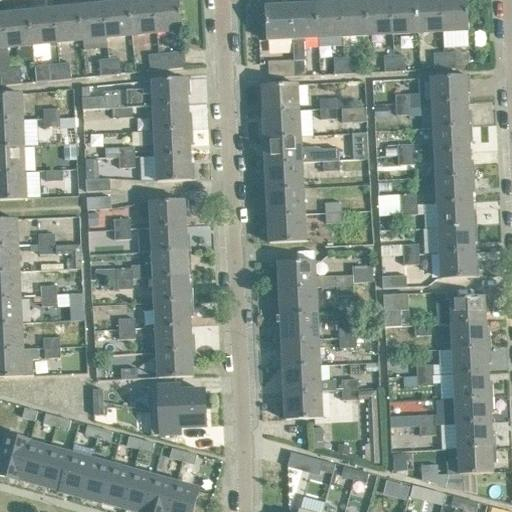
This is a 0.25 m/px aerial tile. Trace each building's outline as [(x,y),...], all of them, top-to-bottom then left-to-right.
[(132,37),(128,0),(120,0),(112,1),(113,4),(104,5),(107,40),(132,37)] [(157,35),(154,0),(145,1),(144,0),(128,0),(132,37),(157,35)] [(156,0),(154,0),(157,35),(182,32),(179,0),(156,0)] [(368,37),(366,0),(350,0),(350,3),(341,4),(343,38),(368,37)] [(393,36),(391,1),(382,2),(382,0),(366,0),(368,37),(393,36)] [(418,35),(416,0),(400,0),(400,1),(391,1),(393,36),(418,35)] [(443,33),(441,0),(416,0),(418,35),(443,33)] [(441,0),(443,33),(468,32),(466,0),(441,0)] [(343,38),(341,4),(332,4),(332,1),(316,2),(318,40),(343,38)] [(318,40),(316,2),(300,2),(300,6),(291,6),(293,41),(293,61),(294,68),(305,68),(304,40),(318,40)] [(107,40),(104,5),(95,6),(95,3),(79,4),(82,42),(107,40)] [(293,41),(291,6),(282,7),(282,3),(266,4),(267,42),(293,41)] [(82,42),(79,4),(63,6),(63,9),(54,10),(58,44),(82,42)] [(58,44),(54,10),(45,11),(45,7),(29,9),(33,47),(58,44)] [(33,47),(29,9),(13,11),(13,14),(4,15),(8,49),(33,47)] [(395,73),(394,56),(394,49),(388,49),(389,57),(383,57),(384,74),(395,73)] [(468,52),(444,54),(445,70),(469,69),(468,52)] [(185,53),(160,55),(161,71),(186,69),(185,53)] [(445,70),(444,54),(433,54),(434,71),(445,70)] [(134,56),(135,67),(136,73),(147,72),(145,55),(134,56)] [(161,71),(160,55),(148,56),(150,72),(161,71)] [(405,56),(394,56),(395,73),(405,73),(405,56)] [(355,58),(344,59),(345,76),(356,75),(355,58)] [(120,59),(110,60),(111,76),(122,75),(120,59)] [(345,76),(344,59),(333,59),(334,76),(345,76)] [(111,76),(110,60),(99,61),(101,78),(111,76)] [(294,77),(294,68),(293,61),(268,62),(269,79),(294,77)] [(85,63),(86,78),(95,78),(94,62),(85,63)] [(70,64),(60,65),(61,82),(72,81),(70,64)] [(61,82),(60,65),(49,66),(51,83),(61,82)] [(305,77),(305,68),(294,68),(294,77),(305,77)] [(20,69),(10,70),(11,86),(22,85),(20,69)] [(0,87),(11,86),(10,70),(0,70),(0,87)] [(470,94),(469,77),(431,79),(433,104),(467,102),(467,94),(470,94)] [(191,96),(190,80),(152,82),(153,96),(143,97),(143,91),(104,93),(104,98),(91,99),(90,88),(81,89),(82,110),(116,109),(133,108),(153,107),(188,105),(187,97),(191,96)] [(298,85),(282,86),(262,87),(263,113),(300,111),(298,85)] [(22,95),(0,95),(0,122),(24,121),(22,95)] [(412,105),(412,95),(395,96),(395,106),(412,105)] [(337,110),(342,110),(346,110),(346,102),(342,99),(336,100),(320,101),(320,111),(337,110)] [(468,112),(467,102),(433,104),(434,129),(472,127),(471,112),(468,112)] [(188,115),(188,105),(153,107),(155,132),(193,130),(192,114),(188,115)] [(413,116),(412,105),(395,106),(396,117),(413,116)] [(134,119),(133,108),(116,109),(117,120),(134,119)] [(389,108),(375,109),(376,118),(389,118),(389,108)] [(367,109),(346,110),(342,110),(343,124),(368,123),(367,109)] [(60,110),(43,110),(44,120),(61,119),(60,110)] [(320,111),(320,121),(337,121),(337,110),(320,111)] [(301,138),(300,111),(263,113),(264,139),(301,138)] [(61,130),(61,119),(44,120),(44,131),(61,130)] [(0,148),(25,147),(24,121),(0,122),(0,148)] [(473,144),(472,127),(434,129),(435,154),(470,153),(469,144),(473,144)] [(430,129),(407,131),(408,139),(430,137),(430,129)] [(193,146),(193,130),(155,132),(156,158),(190,156),(190,146),(193,146)] [(358,160),(370,160),(369,135),(357,135),(358,160)] [(316,148),(302,149),(301,138),(264,139),(266,166),(302,164),(323,162),(339,161),(339,149),(324,150),(316,148)] [(77,145),(65,145),(65,160),(77,160),(77,147),(77,145)] [(378,147),(379,157),(415,155),(414,145),(378,147)] [(0,174),(26,174),(25,147),(0,148),(0,174)] [(136,158),(135,148),(118,149),(119,158),(136,158)] [(470,162),(470,153),(435,154),(436,179),(474,177),(474,162),(470,162)] [(415,166),(415,155),(379,157),(380,168),(415,166)] [(191,165),(190,156),(156,158),(157,183),(195,181),(194,164),(191,165)] [(136,169),(136,158),(119,158),(119,170),(136,169)] [(340,172),(339,161),(323,162),(323,173),(340,172)] [(304,190),(302,164),(266,166),(267,192),(304,190)] [(63,171),(47,172),(48,183),(63,182),(63,171)] [(0,201),(27,200),(26,174),(0,174),(0,201)] [(475,193),(474,177),(436,179),(437,204),(472,203),(472,194),(475,193)] [(86,181),(87,193),(111,192),(110,180),(86,181)] [(305,216),(304,190),(267,192),(268,218),(305,216)] [(417,205),(417,195),(400,196),(400,206),(417,205)] [(88,211),(112,210),(111,198),(87,199),(88,211)] [(189,218),(188,201),(150,203),(151,228),(186,227),(185,218),(189,218)] [(354,203),(341,204),(325,204),(325,215),(354,213),(354,203)] [(472,212),(472,203),(437,204),(439,230),(477,228),(476,211),(472,212)] [(418,216),(417,205),(400,206),(401,217),(418,216)] [(355,222),(354,213),(325,215),(326,225),(343,224),(342,223),(355,222)] [(306,242),(305,226),(326,225),(325,215),(305,216),(268,218),(269,244),(306,242)] [(18,220),(0,221),(0,247),(19,247),(18,220)] [(131,230),(131,220),(114,221),(114,230),(131,230)] [(186,236),(186,227),(151,228),(152,254),(190,252),(190,236),(186,236)] [(478,243),(477,228),(439,230),(440,255),(474,253),(474,244),(478,243)] [(132,241),(131,230),(114,230),(115,242),(132,241)] [(38,236),(39,246),(56,245),(56,235),(38,236)] [(57,256),(56,245),(39,246),(40,257),(57,256)] [(419,245),(402,246),(403,257),(420,256),(419,245)] [(0,273),(20,273),(19,247),(0,247),(0,273)] [(188,277),(188,268),(191,268),(190,252),(152,254),(153,266),(131,267),(131,270),(133,270),(134,280),(154,280),(154,279),(188,277)] [(475,261),(474,253),(440,255),(441,280),(479,278),(478,261),(475,261)] [(420,266),(420,256),(403,257),(403,267),(420,266)] [(315,262),(298,263),(278,264),(280,291),(316,289),(337,288),(354,287),(353,285),(353,276),(316,278),(315,262)] [(374,266),(352,267),(353,276),(353,285),(375,284),(374,266)] [(133,270),(131,270),(96,271),(97,282),(117,281),(134,280),(133,270)] [(21,289),(20,273),(0,273),(0,300),(21,299),(41,298),(41,288),(21,289)] [(189,286),(188,277),(154,279),(154,280),(155,304),(193,302),(192,286),(189,286)] [(407,277),(382,278),(383,290),(408,289),(407,277)] [(134,291),(134,280),(117,281),(117,291),(134,291)] [(72,286),(41,288),(41,298),(70,297),(70,296),(73,296),(72,286)] [(372,286),(354,287),(337,288),(337,299),(373,297),(372,286)] [(317,315),(316,289),(280,291),(281,316),(317,315)] [(385,328),(402,327),(401,312),(409,311),(408,295),(383,296),(385,328)] [(70,304),(70,297),(41,298),(42,309),(59,308),(58,304),(70,304)] [(489,314),(488,298),(450,299),(451,324),(486,323),(485,314),(489,314)] [(0,326),(23,325),(21,299),(0,300),(0,326)] [(194,318),(193,302),(155,304),(156,329),(191,327),(190,318),(194,318)] [(319,341),(317,315),(281,316),(282,342),(319,341)] [(136,320),(120,320),(120,330),(136,330),(136,320)] [(486,332),(486,323),(451,324),(453,349),(491,348),(490,332),(486,332)] [(0,352),(24,351),(23,325),(0,326),(0,352)] [(432,337),(431,326),(414,327),(415,338),(432,337)] [(191,336),(191,327),(156,329),(157,354),(195,352),(195,336),(191,336)] [(355,329),(339,329),(339,339),(356,338),(355,329)] [(136,341),(136,330),(120,330),(121,342),(136,341)] [(356,350),(356,338),(339,339),(340,350),(356,350)] [(43,339),(44,350),(61,349),(60,339),(43,339)] [(320,367),(319,341),(282,342),(283,369),(320,367)] [(491,364),(491,348),(453,349),(454,374),(488,373),(488,364),(491,364)] [(61,358),(61,349),(44,350),(45,359),(61,358)] [(39,361),(38,350),(24,351),(0,352),(0,378),(34,377),(33,361),(39,361)] [(196,368),(195,352),(157,354),(158,379),(193,377),(193,368),(196,368)] [(434,376),(433,366),(416,367),(417,377),(434,376)] [(321,382),(320,367),(283,369),(284,394),(321,393),(336,392),(336,382),(321,382)] [(121,370),(121,381),(138,381),(138,370),(121,370)] [(489,382),(488,373),(454,374),(456,399),(493,398),(492,382),(489,382)] [(434,387),(434,376),(417,377),(410,378),(410,388),(434,387)] [(358,380),(341,381),(342,391),(359,390),(358,380)] [(178,387),(159,388),(160,412),(205,410),(205,392),(178,393),(178,387)] [(103,390),(93,391),(94,404),(104,403),(103,390)] [(342,402),(359,401),(359,390),(342,391),(342,402)] [(322,419),(321,393),(284,394),(286,421),(322,419)] [(494,414),(493,398),(456,399),(457,425),(491,424),(490,414),(494,414)] [(104,403),(94,404),(94,417),(104,416),(104,403)] [(35,422),(38,412),(25,409),(23,419),(35,422)] [(205,410),(160,412),(161,436),(180,435),(180,429),(206,428),(205,410)] [(59,418),(46,415),(44,424),(56,428),(59,418)] [(419,417),(419,427),(436,426),(435,416),(419,417)] [(419,427),(419,417),(390,418),(390,428),(419,427)] [(71,422),(59,418),(56,428),(69,431),(71,422)] [(491,432),(491,424),(457,425),(459,450),(496,448),(495,432),(491,432)] [(98,439),(100,429),(88,426),(85,436),(98,439)] [(436,437),(436,426),(419,427),(390,428),(391,439),(436,437)] [(313,429),(314,448),(323,447),(323,443),(324,443),(323,428),(313,429)] [(113,433),(100,429),(98,439),(110,443),(113,433)] [(139,451),(142,441),(129,437),(127,447),(139,451)] [(6,439),(0,460),(0,476),(19,482),(19,481),(29,445),(6,439)] [(155,444),(142,441),(139,451),(152,454),(155,444)] [(50,451),(29,445),(19,481),(40,486),(50,451)] [(494,474),(493,464),(496,464),(496,448),(459,450),(449,450),(450,475),(463,475),(494,474)] [(182,462),(185,453),(172,449),(170,459),(182,462)] [(71,456),(50,451),(40,486),(61,492),(71,456)] [(197,456),(185,453),(182,462),(195,466),(197,456)] [(393,473),(404,476),(403,453),(392,453),(393,473)] [(91,462),(71,456),(61,492),(61,493),(81,499),(91,462)] [(112,468),(91,462),(81,499),(102,505),(102,504),(112,468)] [(323,462),(320,472),(333,475),(336,465),(323,462)] [(463,492),(463,475),(450,475),(438,476),(438,466),(422,466),(422,481),(463,492)] [(133,474),(112,468),(102,504),(123,509),(133,474)] [(344,468),(341,477),(354,481),(357,471),(344,468)] [(357,471),(354,481),(366,484),(369,475),(357,471)] [(144,511),(154,479),(133,474),(123,509),(133,511),(144,511)] [(168,511),(176,485),(154,479),(144,511),(168,511)] [(193,511),(199,492),(176,485),(168,511),(193,511)] [(403,486),(399,500),(407,502),(411,488),(403,486)] [(421,504),(424,493),(413,489),(409,501),(421,504)] [(454,497),(451,507),(464,510),(466,501),(454,497)] [(466,501),(464,510),(469,511),(476,511),(479,504),(466,501)]
